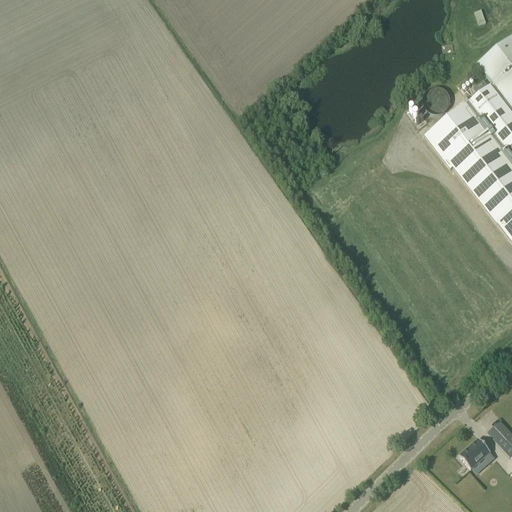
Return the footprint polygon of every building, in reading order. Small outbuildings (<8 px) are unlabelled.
[(478,26),(486,24),(482,11),(475,13),(478,26)] [(511,38),(476,66),(492,86),(424,139),(450,172),(452,170),(511,246),(511,38)] [(448,103),(448,100),(447,98),(446,95),(444,93),(442,92),(441,91),(437,90),(435,89),(432,90),(430,90),(428,91),(425,93),(424,95),(422,97),(422,100),(421,103),(421,104),(422,107),(423,109),(425,112),(426,113),(428,115),(430,115),(434,116),(436,116),(439,115),(441,115),(444,113),(446,110),(447,109),(448,106),(448,103)] [(499,401),(495,404),(503,413),(506,410),(499,401)] [(497,415),(501,412),(494,405),(491,408),(497,415)] [(511,437),(507,432),(495,444),(509,459),(511,456),(511,437)] [(466,452),(459,458),(470,472),(490,454),(478,441),(466,452)]
